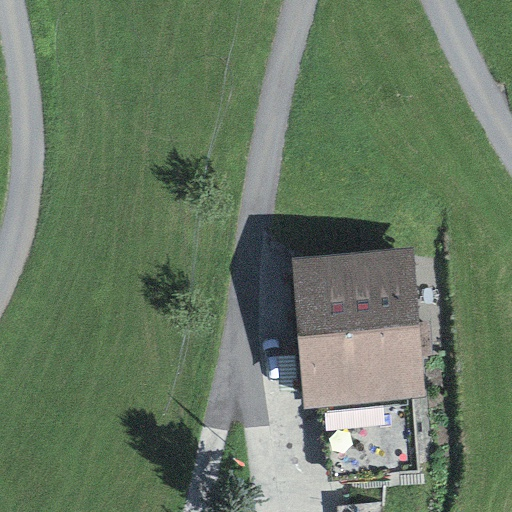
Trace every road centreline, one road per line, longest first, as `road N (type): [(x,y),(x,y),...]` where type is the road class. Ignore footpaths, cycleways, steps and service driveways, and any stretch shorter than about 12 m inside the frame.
road 1 (unclassified): [(8,0),(23,73),(26,168),(16,242),(0,277)]
road 2 (unclassified): [(511,145),(439,0)]
